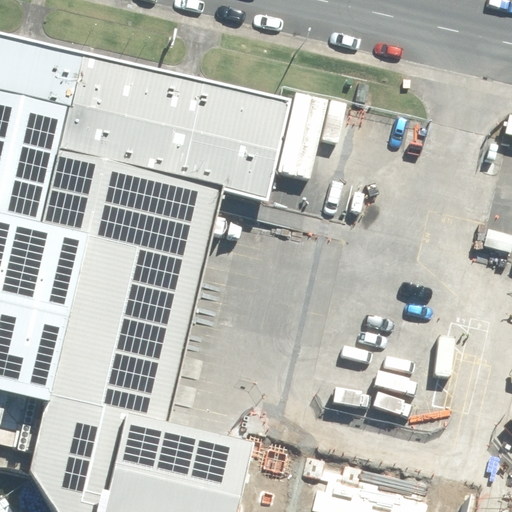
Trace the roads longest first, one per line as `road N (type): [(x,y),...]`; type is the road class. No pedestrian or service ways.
road 1 (unknown): [(455,29),(341,373)]
road 2 (unclassified): [(326,0),(511,42)]
